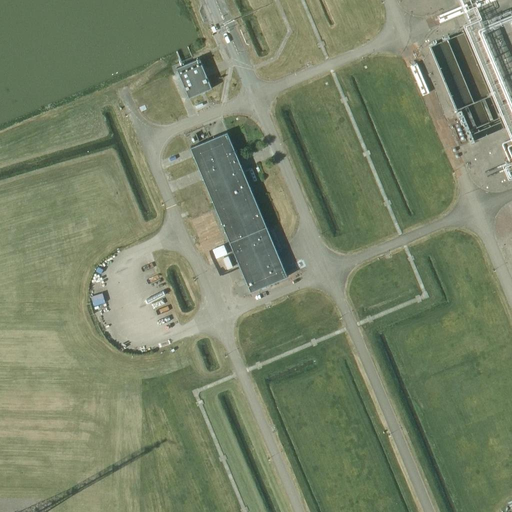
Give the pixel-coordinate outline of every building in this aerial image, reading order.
[(177,68),(189,97),(212,88),(200,58),(177,68)] [(511,107),(511,89),(502,62),(495,64),(498,73),(496,74),(509,109),(511,107)] [(228,132),(191,148),(251,291),(287,276),(228,132)] [(201,209),(213,205),(206,187),(195,192),(201,209)] [(205,253),(229,244),(216,210),(193,218),(205,253)]
